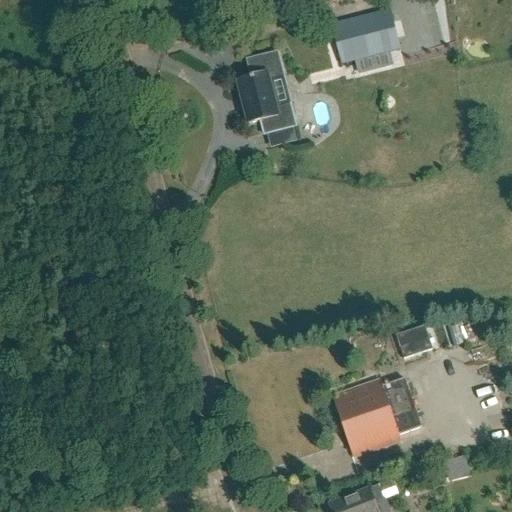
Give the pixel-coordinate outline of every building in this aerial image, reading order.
[(341,64),(400,51),(390,12),(332,26),(341,64)] [(277,108),(270,81),(284,78),(278,54),(247,62),(251,79),(238,83),(249,126),(261,123),(264,137),(296,129),(290,105),(277,108)] [(456,347),(465,345),(459,326),(450,329),(456,347)] [(405,360),(434,350),(426,327),(397,337),(405,360)] [(422,430),(405,381),(382,389),(379,382),(333,398),(355,460),(401,444),(399,438),(422,430)] [(497,413),(472,420),(475,430),(500,423),(497,413)] [(385,500),(379,486),(330,506),(332,511),(390,511),(386,499),(385,500)]
